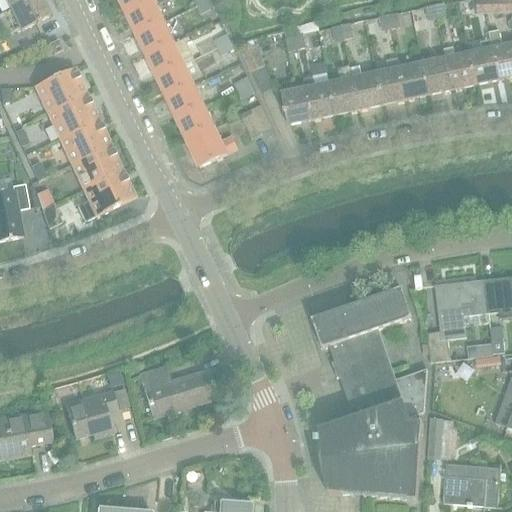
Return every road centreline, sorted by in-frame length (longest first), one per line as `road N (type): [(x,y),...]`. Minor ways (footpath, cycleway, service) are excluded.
road 1 (residential): [(176,212),(291,164),(422,130),(511,119)]
road 2 (residential): [(226,316),(340,276),(511,234)]
road 3 (residential): [(0,498),(270,427)]
road 4 (residential): [(74,0),(176,212)]
road 5 (residential): [(0,281),(68,262),(176,212)]
